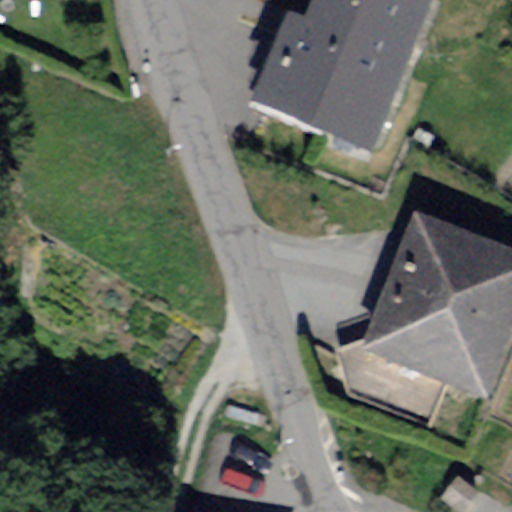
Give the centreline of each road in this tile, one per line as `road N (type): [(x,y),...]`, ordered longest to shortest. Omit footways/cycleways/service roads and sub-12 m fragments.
road 1 (residential): [(147,0),(334,511)]
road 2 (track): [(267,319),(222,373),(169,511)]
